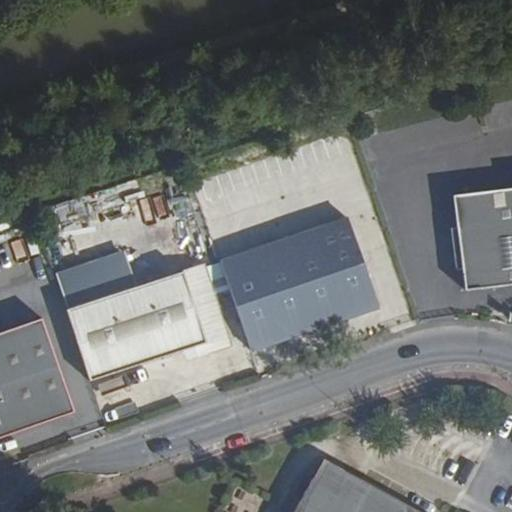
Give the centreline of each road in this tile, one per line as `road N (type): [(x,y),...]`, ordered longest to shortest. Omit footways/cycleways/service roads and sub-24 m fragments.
road 1 (residential): [(0,500),(432,350),(479,344),(511,354)]
road 2 (unknown): [(432,350),(407,222),(413,177),(511,138)]
